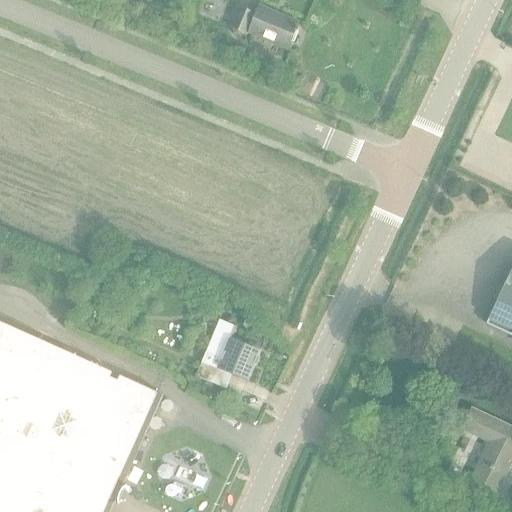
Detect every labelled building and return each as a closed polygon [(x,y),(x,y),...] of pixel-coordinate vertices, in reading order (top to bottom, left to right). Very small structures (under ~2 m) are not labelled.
[(287,50),(298,22),(259,6),(256,13),(239,7),(231,27),(287,50)] [(511,278),(510,283),(511,283),(504,300),(498,297),(486,324),(511,336),(511,333),(511,278)] [(232,375),(247,381),(259,352),(231,340),(237,327),(219,320),(196,377),(226,389),(232,375)] [(0,511),(103,511),(109,498),(111,495),(119,499),(121,494),(123,489),(116,485),(117,482),(150,412),(159,393),(121,375),(118,380),(111,377),(113,372),(62,349),(0,321),(0,511)] [(511,430),(471,411),(462,430),(490,443),(472,481),(497,493),(511,460),(511,430)]
